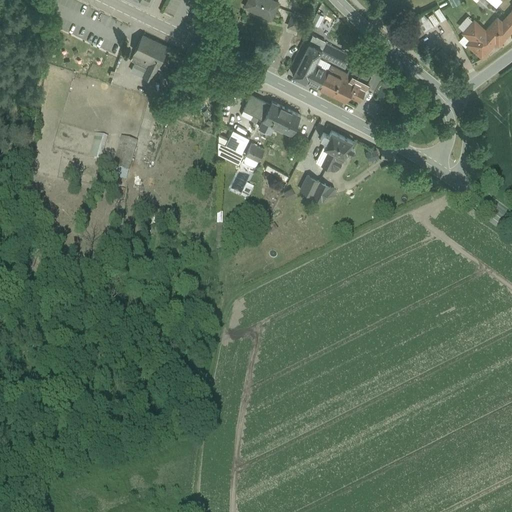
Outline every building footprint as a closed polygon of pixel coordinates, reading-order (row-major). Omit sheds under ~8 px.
[(279,3),(272,0),(247,0),(245,7),(271,19),(279,3)] [(446,18),(439,8),(434,11),(441,21),(446,18)] [(301,13),(294,11),(293,15),(291,15),(287,27),(298,30),(302,19),(299,18),(301,13)] [(439,22),(433,13),(428,16),(435,25),(439,22)] [(427,17),(418,24),(424,32),(433,26),(427,17)] [(502,22),(497,18),(485,31),(495,40),(498,43),(510,30),(511,27),(511,21),(507,17),(502,22)] [(485,31),(474,20),(464,31),(471,38),(468,42),(481,55),(495,40),(485,31)] [(471,38),(464,31),(460,36),(468,42),(471,38)] [(321,48),(325,42),(325,41),(313,34),(309,42),(321,48)] [(151,80),(167,46),(155,40),(154,42),(142,36),(135,50),(129,63),(144,75),(144,76),(151,80)] [(309,42),(292,74),(305,81),(315,60),(318,54),(321,48),(309,42)] [(349,55),(325,42),(321,48),(318,54),(327,59),(328,56),(344,64),(349,55)] [(440,48),(434,55),(439,59),(445,52),(440,48)] [(320,58),(318,62),(316,65),(326,70),(327,69),(329,64),(330,62),(320,58)] [(315,60),(305,81),(318,87),(327,70),(327,69),(326,70),(316,65),(318,62),(315,60)] [(361,94),(365,88),(373,72),(357,63),(351,75),(349,81),(353,83),(348,94),(359,99),(361,94)] [(349,81),(351,75),(329,64),(327,69),(327,70),(318,87),(319,87),(345,100),(348,94),(353,83),(349,81)] [(270,104),(251,94),(247,103),(246,103),(244,108),(259,115),(263,118),(270,104)] [(301,114),(272,100),(270,104),(263,118),(263,119),(291,133),(301,114)] [(199,104),(204,114),(209,111),(204,101),(199,104)] [(259,115),(244,108),(241,114),(256,121),(259,115)] [(248,136),(233,129),(229,138),(226,144),(241,152),(248,136)] [(329,135),(326,140),(323,146),(329,149),(334,151),(342,135),(331,130),(329,135)] [(226,144),(229,138),(219,133),(218,153),(239,163),(243,153),(241,152),(226,144)] [(107,138),(95,135),(89,158),(100,162),(107,138)] [(352,140),(342,135),(334,151),(338,153),(344,156),(347,151),(351,153),(354,152),(355,150),(354,147),(350,145),(352,140)] [(126,181),(128,173),(137,142),(120,138),(112,168),(109,176),(126,181)] [(265,148),(252,142),(246,154),(247,154),(258,160),(259,160),(265,148)] [(315,162),(321,164),(329,149),(323,146),(315,162)] [(329,149),(321,164),(326,167),(334,151),(329,149)] [(334,151),(326,167),(331,169),(338,153),(334,151)] [(339,167),(344,156),(338,153),(331,169),(339,167)] [(253,165),(255,165),(257,163),(258,160),(247,154),(245,158),(245,159),(246,161),(253,165)] [(267,162),(264,167),(285,179),(288,174),(267,162)] [(312,195),(319,181),(308,175),(300,189),(312,195)] [(334,188),(319,181),(312,195),(322,200),(336,193),(334,188)] [(253,190),(246,187),(241,199),(247,202),(253,190)] [(295,196),(291,189),(285,192),(288,200),(295,196)] [(143,214),(143,226),(154,226),(154,214),(143,214)] [(269,227),(259,232),(263,238),(272,234),(269,227)] [(128,257),(136,258),(137,254),(137,249),(129,248),(128,257)]
